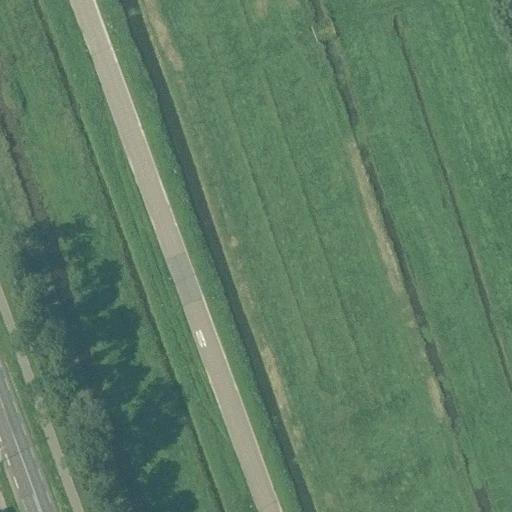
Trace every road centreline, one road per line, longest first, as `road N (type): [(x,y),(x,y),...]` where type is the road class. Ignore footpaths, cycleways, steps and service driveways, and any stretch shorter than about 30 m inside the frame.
road 1 (tertiary): [(270,511),(84,0)]
road 2 (primary): [(41,511),(0,398)]
